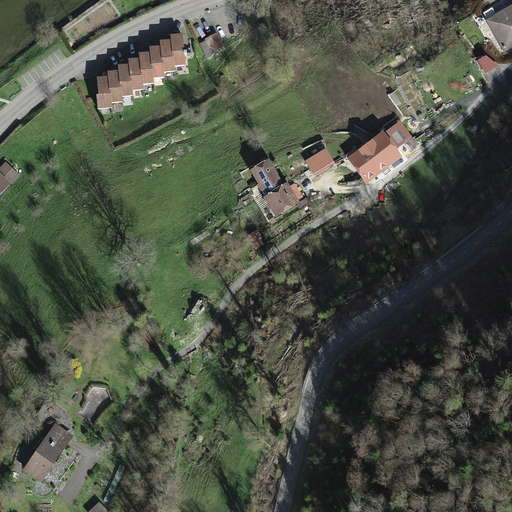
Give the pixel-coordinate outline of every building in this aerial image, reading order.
[(511,5),(486,19),(503,51),(511,46),(511,5)] [(215,35),(200,43),(207,55),(222,47),(215,35)] [(183,36),(170,37),(171,43),(172,59),(175,59),(175,68),(185,67),(183,36)] [(171,43),(160,44),(161,49),(162,63),(164,63),(165,73),(176,73),(175,68),(175,59),(172,59),(171,43)] [(161,49),(150,49),(150,55),(151,71),(154,71),(154,79),(165,78),(165,73),(164,63),(162,63),(161,49)] [(150,55),(140,56),(140,61),(141,77),(143,77),(144,86),(155,85),(154,79),(154,71),(151,71),(150,55)] [(140,61),(129,61),(129,68),(130,81),(133,81),(133,92),(144,91),(144,86),(143,77),(141,77),(140,61)] [(129,68),(118,68),(119,74),(120,88),(122,88),(123,99),(134,98),(133,92),(133,81),(130,81),(129,68)] [(119,74),(109,75),(109,79),(111,105),(123,104),(123,99),(122,88),(120,88),(119,74)] [(109,79),(99,80),(100,98),(97,98),(99,111),(112,110),(111,105),(109,79)] [(383,133),(349,159),(366,181),(400,156),(383,133)] [(333,161),(326,150),(307,161),(314,172),(333,161)] [(268,161),(250,171),(276,218),(305,202),(293,180),(282,186),(268,161)] [(0,198),(18,179),(4,166),(0,169),(0,198)] [(72,435),(54,424),(24,470),(42,482),(72,435)]
